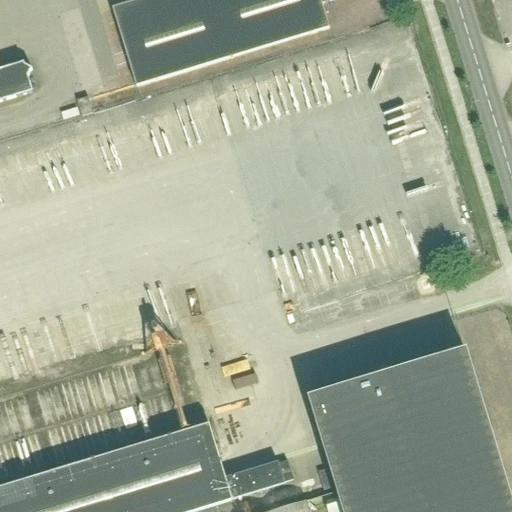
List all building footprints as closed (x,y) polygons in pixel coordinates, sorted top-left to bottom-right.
[(322,6),(342,0),(148,0),(112,11),(136,89),(329,31),(322,6)] [(0,103),(33,94),(28,78),(32,71),(24,66),(24,65),(0,71),(0,103)] [(81,118),(93,115),(88,99),(77,102),(81,118)] [(433,288),(444,285),(439,269),(428,272),(433,288)] [(511,511),(511,507),(465,353),(309,400),(342,511),(511,511)] [(195,363),(199,377),(224,369),(220,355),(195,363)] [(232,503),(232,500),(293,482),(288,463),(226,481),(209,427),(0,490),(0,511),(233,511),(231,503),(232,503)]
